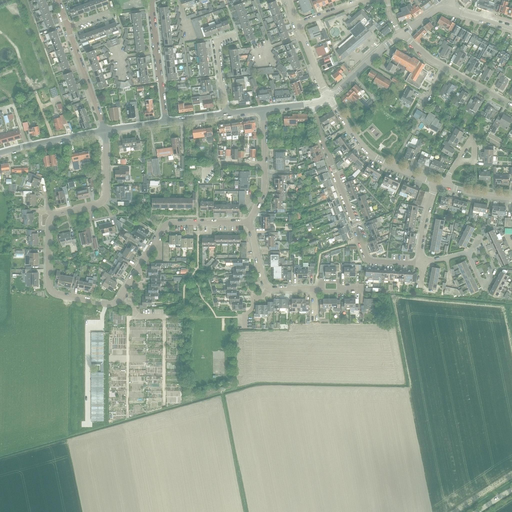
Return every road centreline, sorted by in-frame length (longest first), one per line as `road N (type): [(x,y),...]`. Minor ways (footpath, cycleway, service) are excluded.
road 1 (residential): [(311,103),(365,255),(420,261)]
road 2 (residential): [(248,222),(163,225),(119,298)]
road 3 (residential): [(436,183),(375,156),(328,97)]
road 4 (residential): [(105,303),(102,328),(88,328),(88,424)]
road 5 (residential): [(511,106),(400,34)]
road 6 (residential): [(105,303),(49,288),(51,216)]
road 7 (residential): [(51,216),(103,200),(105,129)]
road 8 (residential): [(165,121),(151,0)]
